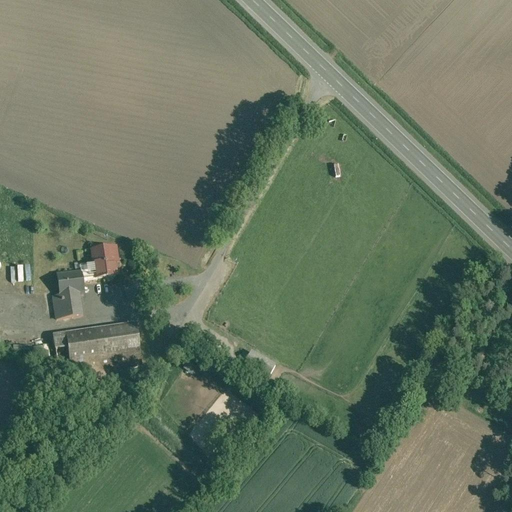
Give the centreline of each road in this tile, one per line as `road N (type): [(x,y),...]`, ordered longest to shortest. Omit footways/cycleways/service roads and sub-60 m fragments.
road 1 (track): [(347,92),(184,332),(11,511)]
road 2 (secondary): [(252,0),(504,243)]
